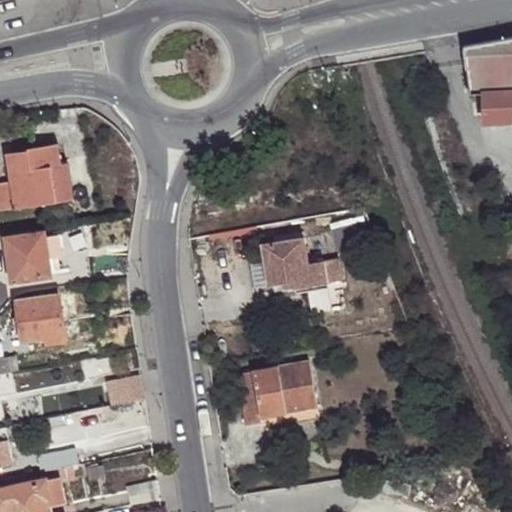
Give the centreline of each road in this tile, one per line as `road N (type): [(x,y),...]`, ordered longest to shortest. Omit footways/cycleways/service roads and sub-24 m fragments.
road 1 (residential): [(196,511),(158,278),(161,214)]
road 2 (secondary): [(245,96),(271,64),(317,43),(511,10)]
road 3 (secondary): [(141,21),(0,52)]
road 4 (secondary): [(378,0),(237,25)]
road 5 (secondary): [(0,94),(86,84),(129,95)]
road 6 (unknown): [(284,511),(405,511)]
